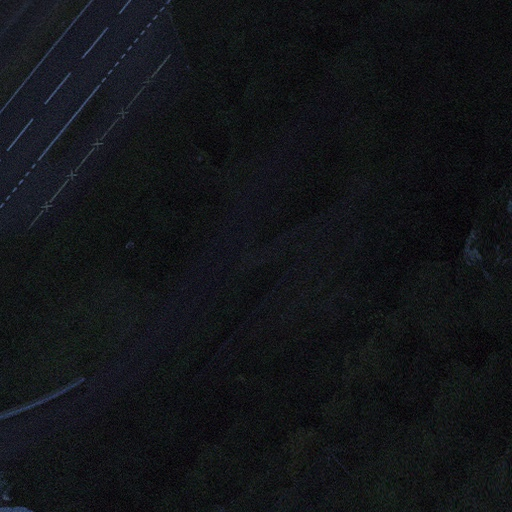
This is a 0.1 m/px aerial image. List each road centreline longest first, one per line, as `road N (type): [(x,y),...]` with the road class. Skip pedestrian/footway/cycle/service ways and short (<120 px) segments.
road 1 (track): [(376,0),(181,317),(134,378),(99,411),(0,451)]
road 2 (primary): [(0,160),(133,0)]
